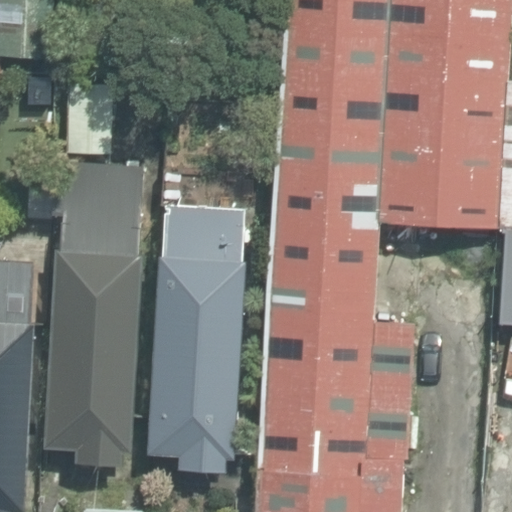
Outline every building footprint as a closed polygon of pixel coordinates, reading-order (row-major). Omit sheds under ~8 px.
[(1,0),(0,21),(0,54),(53,57),(55,0),(1,0)] [(490,228),(508,0),(289,0),(257,511),(367,511),(367,509),(377,319),(383,220),(490,228)] [(68,149),(114,151),(117,81),(71,79),(68,149)] [(511,80),(509,80),(499,227),(506,228),(500,321),(511,322),(511,80)] [(79,460),(126,463),(127,448),(135,448),(148,164),(59,159),(56,210),(65,211),(64,247),(58,247),(49,443),(80,445),(79,460)] [(183,466),(229,468),(229,455),(239,455),(249,257),(244,257),(247,207),(170,202),(167,253),(162,253),(152,450),(183,452),(183,466)] [(0,216),(0,511),(16,511),(16,506),(28,507),(39,317),(11,315),(17,218),(0,216)] [(377,319),(367,509),(402,510),(405,457),(410,457),(416,321),(377,319)]
